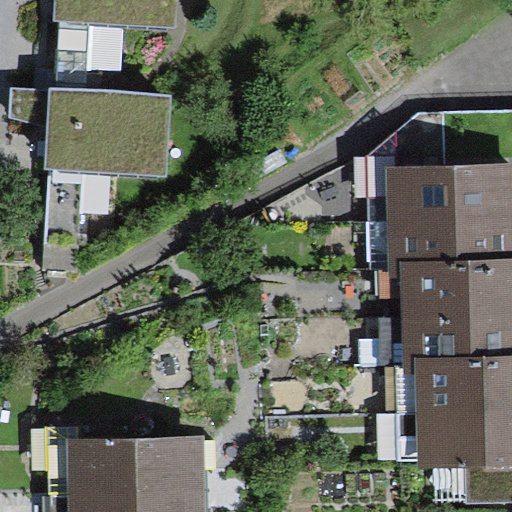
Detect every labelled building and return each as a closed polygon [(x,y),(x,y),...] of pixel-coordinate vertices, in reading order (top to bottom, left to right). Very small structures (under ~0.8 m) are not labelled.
[(177,14),(177,0),(60,0),(57,75),(93,77),(96,10),(177,14)] [(12,105),(55,122),(50,225),(86,226),(89,160),(171,164),(175,80),(93,77),(57,75),(57,82),(13,80),(12,105)] [(441,111),(416,112),(368,154),(369,196),(398,196),(398,221),(511,217),(511,168),(443,169),(441,111)] [(511,264),(511,217),(398,221),(370,222),(370,245),(399,244),(399,268),(511,264)] [(511,264),(399,268),(383,268),(383,294),(413,294),(413,315),(511,312),(511,264)] [(511,359),(511,312),(413,315),(384,316),(385,338),(359,340),(360,365),(397,363),(511,359)] [(511,359),(397,363),(398,388),(426,387),(427,411),(511,409),(511,359)] [(511,409),(427,411),(398,411),(398,435),(428,434),(428,460),(469,459),(470,499),(511,498),(511,409)] [(69,425),(69,482),(208,482),(208,424),(69,425)] [(69,482),(69,511),(208,511),(208,482),(69,482)]
